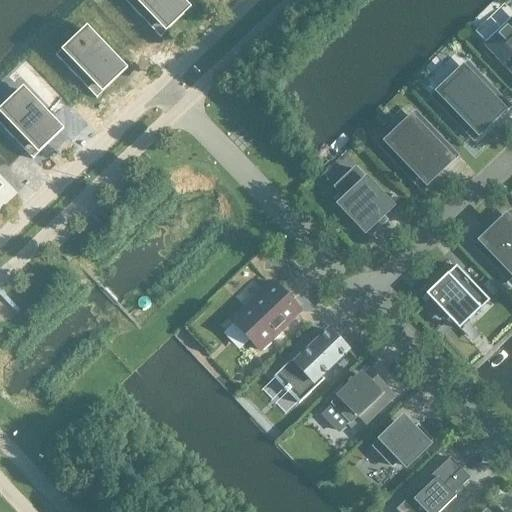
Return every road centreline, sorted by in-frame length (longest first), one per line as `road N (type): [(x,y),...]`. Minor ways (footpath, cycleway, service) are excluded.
road 1 (residential): [(182,105),(370,306)]
road 2 (unclassified): [(0,278),(182,105)]
road 3 (unclassified): [(167,79),(0,239)]
road 4 (residential): [(370,306),(511,453)]
road 5 (residential): [(370,306),(511,166)]
road 6 (unclassified): [(182,105),(292,0)]
